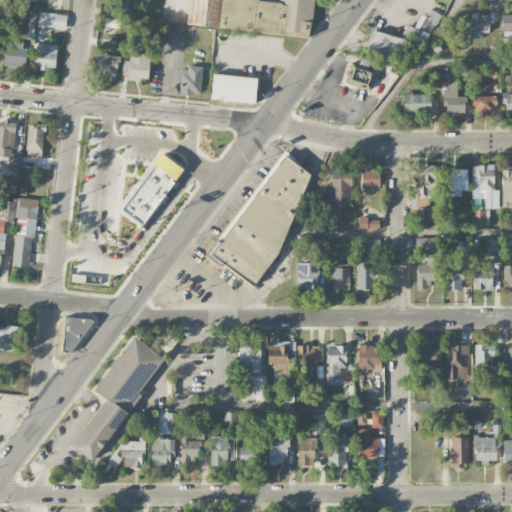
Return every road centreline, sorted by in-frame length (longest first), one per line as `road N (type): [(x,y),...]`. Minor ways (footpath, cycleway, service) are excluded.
road 1 (secondary): [(0,476),(358,0)]
road 2 (residential): [(511,319),(147,316),(0,295)]
road 3 (residential): [(511,496),(0,493)]
road 4 (residential): [(88,0),(41,422)]
road 5 (residential): [(400,143),(400,511)]
road 6 (residential): [(265,121),(0,93)]
road 7 (residential): [(511,142),(355,143),(265,121)]
